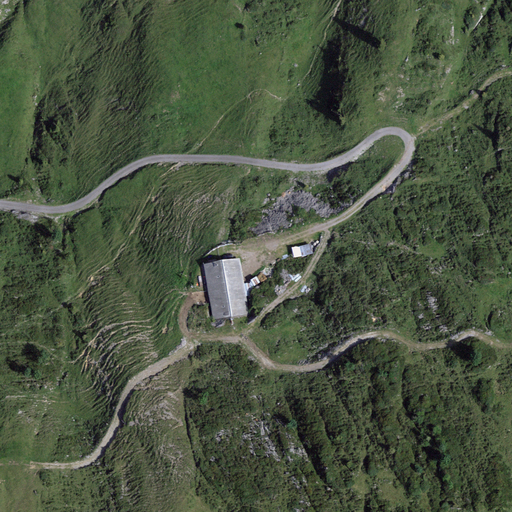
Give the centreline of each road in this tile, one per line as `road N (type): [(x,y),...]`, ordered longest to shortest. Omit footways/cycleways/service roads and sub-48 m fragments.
road 1 (track): [(0,203),(62,210),(153,158),(322,168),(395,130),(409,142),(408,159),(350,213),(296,240),(239,252)]
road 2 (track): [(194,298),(183,315),(193,336),(236,337),(280,367),(309,368),(381,334),(431,346),(474,334),(511,347)]
road 3 (track): [(0,465),(92,459),(134,382),(193,336)]
road 4 (track): [(236,337),(306,277),(331,225)]
road 5 (track): [(405,135),(511,71)]
